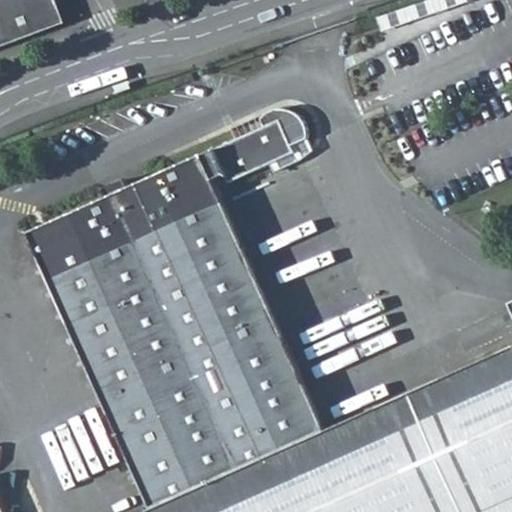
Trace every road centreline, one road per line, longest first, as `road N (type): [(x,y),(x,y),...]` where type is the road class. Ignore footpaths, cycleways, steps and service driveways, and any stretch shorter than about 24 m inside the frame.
road 1 (tertiary): [(299,0),(0,99)]
road 2 (unknown): [(381,205),(448,251),(511,272)]
